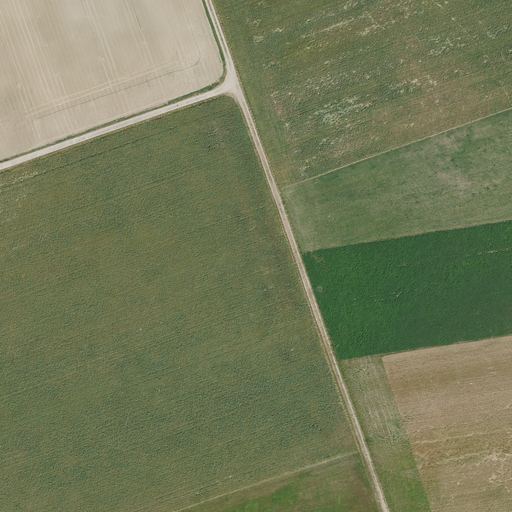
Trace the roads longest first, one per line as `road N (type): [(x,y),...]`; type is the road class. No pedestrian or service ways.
road 1 (track): [(386,511),(207,0)]
road 2 (track): [(0,165),(236,82)]
